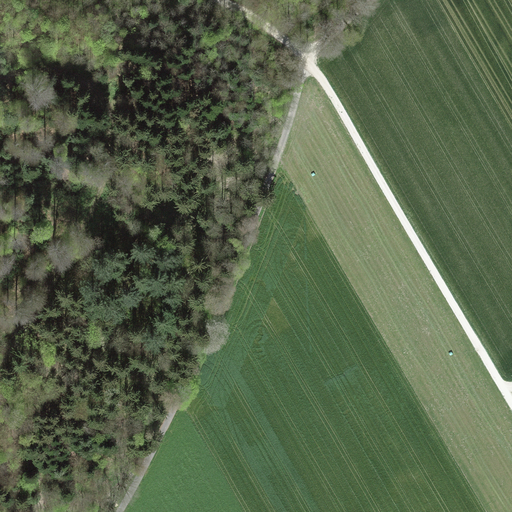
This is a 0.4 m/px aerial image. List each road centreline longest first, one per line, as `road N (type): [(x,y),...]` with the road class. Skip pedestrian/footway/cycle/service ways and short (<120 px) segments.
road 1 (track): [(308,63),(197,353),(118,511)]
road 2 (track): [(0,74),(75,73),(110,105),(115,132),(78,235),(0,363)]
road 3 (track): [(511,400),(308,63)]
